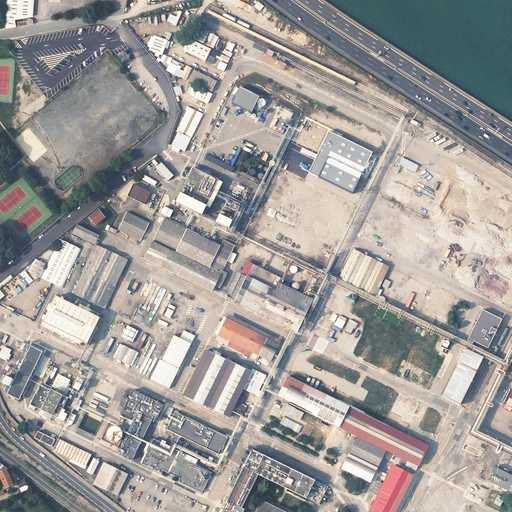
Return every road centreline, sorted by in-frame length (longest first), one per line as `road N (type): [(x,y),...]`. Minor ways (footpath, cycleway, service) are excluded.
road 1 (residential): [(0,277),(163,136),(172,106),(109,18),(0,37)]
road 2 (trunk): [(280,0),(511,152)]
road 3 (unknown): [(219,0),(407,102),(412,111),(402,135)]
road 4 (trunk): [(511,133),(307,0)]
road 5 (unknown): [(433,402),(220,300)]
road 6 (unknown): [(402,135),(250,60)]
road 7 (tertiary): [(0,414),(113,511)]
road 8 (unknown): [(478,298),(353,235)]
road 9 (unknown): [(402,135),(511,195)]
